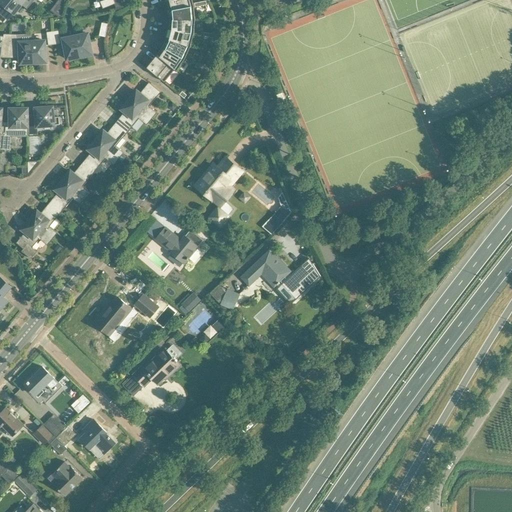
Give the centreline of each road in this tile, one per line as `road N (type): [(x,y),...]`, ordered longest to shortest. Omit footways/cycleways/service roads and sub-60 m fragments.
road 1 (primary): [(511,181),(161,511)]
road 2 (motorway): [(511,220),(295,511)]
road 3 (tertiary): [(30,327),(238,66)]
road 4 (motorway): [(328,511),(511,263)]
road 5 (residential): [(93,511),(141,442),(30,327)]
road 6 (primary): [(391,511),(511,309)]
road 7 (unclassified): [(349,266),(324,248),(256,86),(238,66)]
road 8 (unclassified): [(349,266),(417,222),(511,132)]
road 9 (residential): [(119,66),(27,185),(7,193)]
road 10 (unclassified): [(436,511),(448,468),(511,372)]
road 11 (residential): [(119,66),(0,82)]
